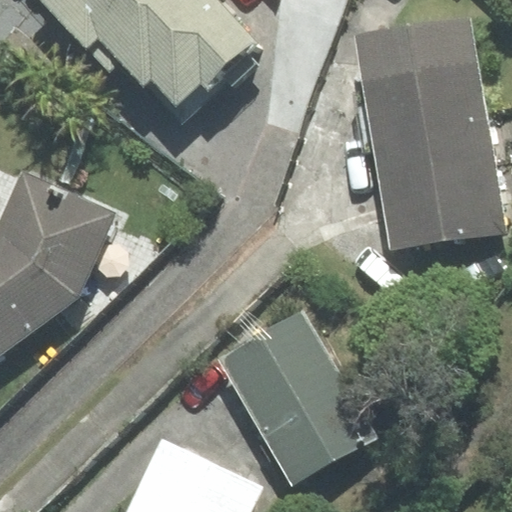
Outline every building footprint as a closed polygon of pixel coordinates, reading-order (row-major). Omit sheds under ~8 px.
[(46,0),(110,69),(120,60),(143,84),(150,78),(175,105),(201,82),(204,85),(252,42),(213,0),(46,0)] [(468,19),(358,37),(392,248),(502,230),(468,19)] [(0,226),(0,352),(79,297),(115,213),(23,174),(0,226)] [(301,312),(220,360),(293,483),(374,436),(301,312)] [(250,511),(262,487),(162,439),(126,511),(250,511)]
